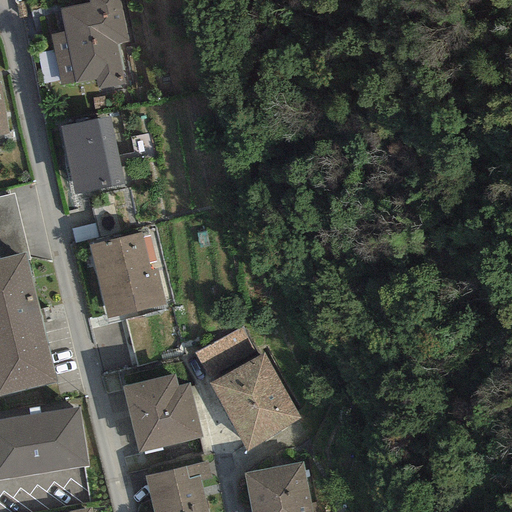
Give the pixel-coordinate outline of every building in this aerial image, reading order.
[(122,0),(89,0),(90,3),(59,9),(64,32),(50,35),(60,86),(95,80),(97,89),(124,84),(116,44),(130,41),(122,0)] [(0,135),(9,134),(0,82),(0,135)] [(109,116),(60,126),(73,194),(123,184),(109,116)] [(0,196),(0,259),(25,253),(26,261),(30,260),(14,194),(0,196)] [(140,233),(88,245),(106,318),(166,304),(157,270),(149,271),(140,233)] [(0,259),(0,397),(56,384),(26,261),(25,253),(0,259)] [(203,358),(242,344),(237,330),(198,345),(203,358)] [(301,421),(264,353),(208,384),(245,452),(301,421)] [(174,374),(122,386),(137,453),(202,438),(189,383),(177,386),(174,374)] [(81,408),(0,420),(0,480),(90,466),(81,408)] [(311,511),(303,462),(243,474),(250,511),(311,511)] [(186,467),(144,477),(151,511),(208,511),(201,478),(189,481),(186,467)]
